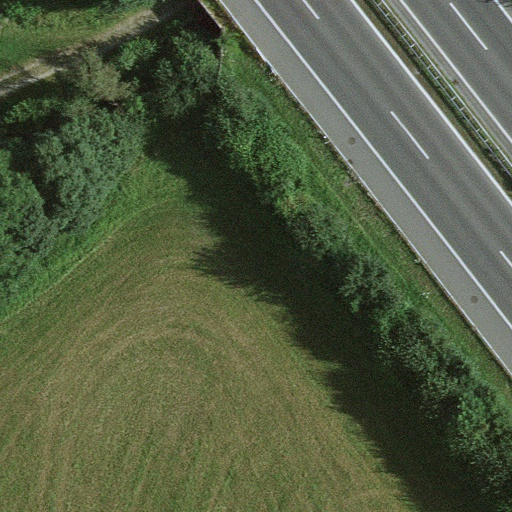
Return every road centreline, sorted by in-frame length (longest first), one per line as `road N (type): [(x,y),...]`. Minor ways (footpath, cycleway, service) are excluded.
road 1 (motorway): [(295,0),(511,279)]
road 2 (track): [(195,0),(0,92)]
road 3 (motorway): [(511,97),(435,0)]
